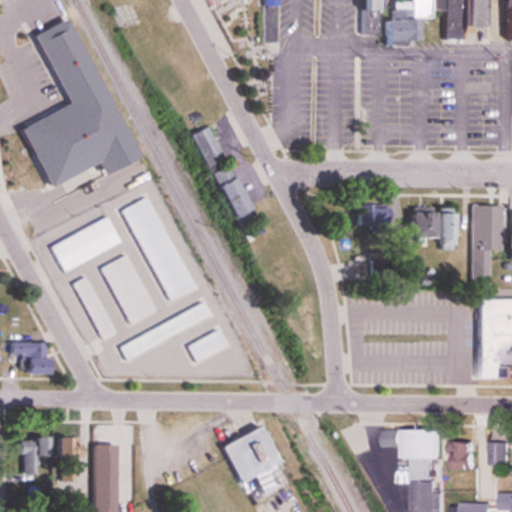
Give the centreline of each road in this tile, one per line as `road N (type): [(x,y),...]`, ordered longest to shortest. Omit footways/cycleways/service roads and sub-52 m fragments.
road 1 (residential): [(511,403),(0,397)]
road 2 (residential): [(334,402),(330,306),(316,247),(180,0)]
road 3 (residential): [(511,169),(277,169)]
road 4 (residential): [(0,220),(93,398)]
